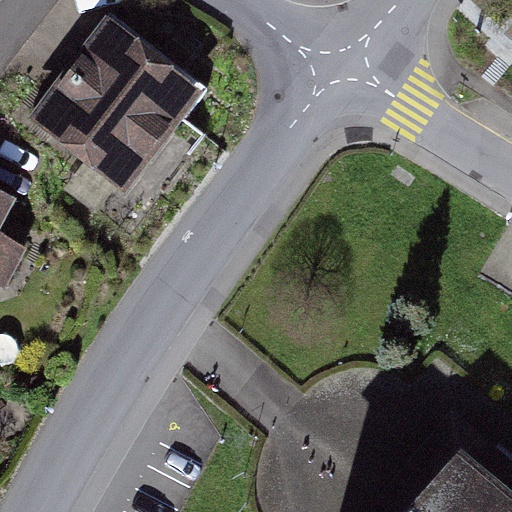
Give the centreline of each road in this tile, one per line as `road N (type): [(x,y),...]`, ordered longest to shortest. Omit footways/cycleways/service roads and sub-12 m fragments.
road 1 (residential): [(39,511),(162,315),(336,63)]
road 2 (residential): [(336,63),(511,167)]
road 3 (residential): [(231,0),(336,63)]
